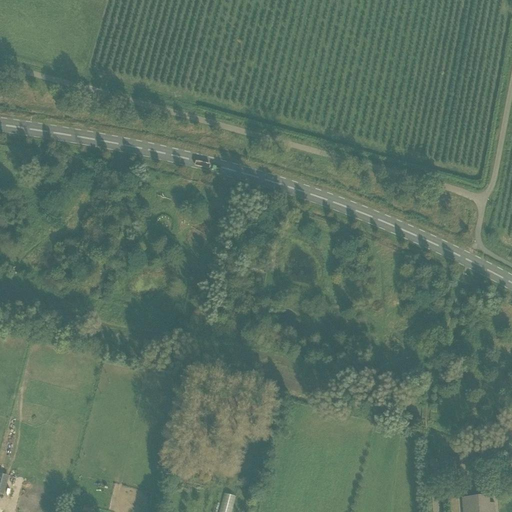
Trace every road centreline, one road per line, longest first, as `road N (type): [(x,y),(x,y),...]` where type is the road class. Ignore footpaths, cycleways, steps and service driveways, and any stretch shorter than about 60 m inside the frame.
road 1 (secondary): [(511,284),(264,174),(0,121)]
road 2 (unclassified): [(480,198),(0,65)]
